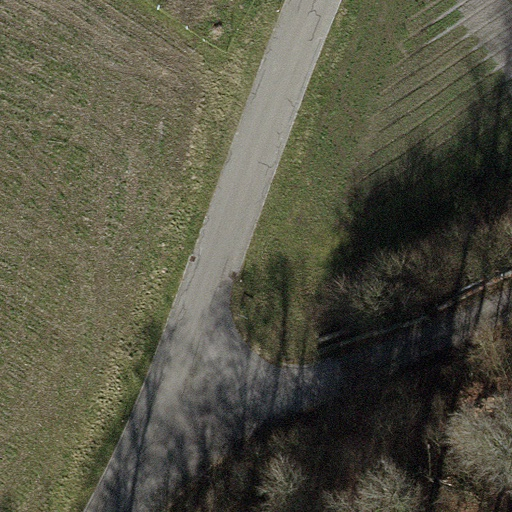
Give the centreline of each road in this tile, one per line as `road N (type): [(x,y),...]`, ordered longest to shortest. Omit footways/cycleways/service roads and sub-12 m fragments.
road 1 (residential): [(310,0),(206,301),(173,423),(133,511)]
road 2 (track): [(511,308),(299,391),(173,423)]
